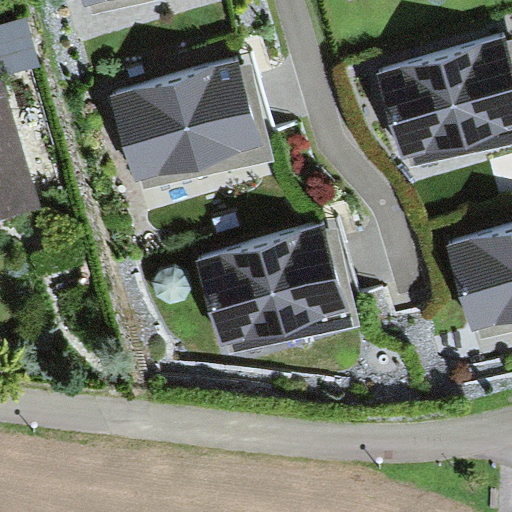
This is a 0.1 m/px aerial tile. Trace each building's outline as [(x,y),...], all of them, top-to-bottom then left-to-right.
[(511,66),(503,36),(377,74),(402,156),(511,122),(511,66)] [(236,55),(110,93),(135,176),(261,137),(236,55)] [(5,71),(0,72),(0,213),(44,200),(5,71)] [(511,216),(447,236),(472,318),(511,306),(511,216)] [(324,217),(198,255),(223,338),(349,300),(324,217)]
